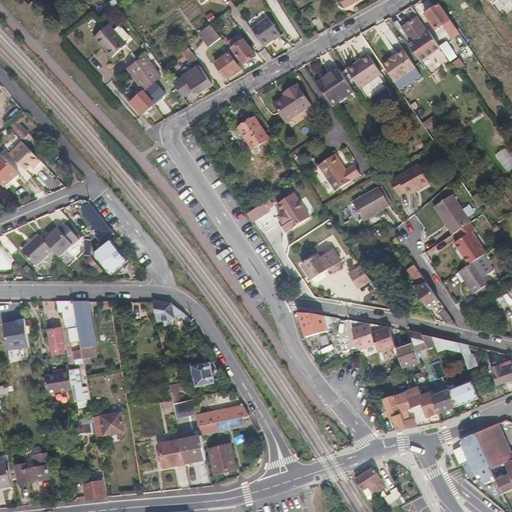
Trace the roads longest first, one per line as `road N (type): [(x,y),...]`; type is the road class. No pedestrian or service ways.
road 1 (residential): [(401,0),(172,127),(172,137)]
road 2 (residential): [(511,348),(269,300)]
road 3 (residential): [(161,292),(207,325),(289,481)]
road 4 (residential): [(161,292),(149,256),(92,186),(0,224)]
road 5 (residential): [(269,300),(172,137)]
road 6 (residential): [(269,300),(293,352),(372,453)]
road 7 (residential): [(0,293),(161,292)]
road 8 (secondary): [(80,511),(202,501)]
